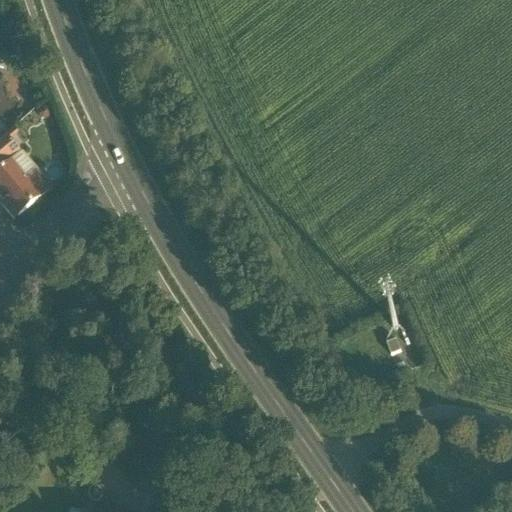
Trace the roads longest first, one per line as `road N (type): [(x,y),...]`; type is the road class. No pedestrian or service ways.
road 1 (secondary): [(348,511),(128,173)]
road 2 (track): [(323,476),(434,413),(511,425)]
road 3 (secondary): [(128,173),(58,0)]
road 4 (residential): [(128,173),(70,217),(37,259)]
